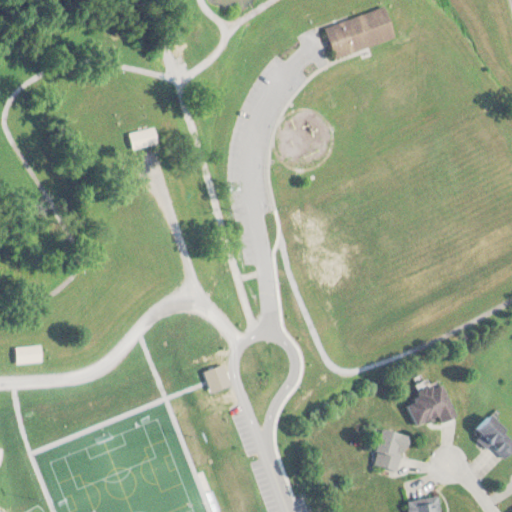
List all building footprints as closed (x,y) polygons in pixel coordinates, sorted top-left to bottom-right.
[(378,8),(318,28),(328,59),(388,39),(378,8)] [(153,143),(150,129),(127,134),(130,148),(153,143)] [(12,363),(38,363),(38,347),(12,347),(12,363)] [(205,372),(210,389),(223,386),(218,368),(205,372)] [(454,416),(439,384),(402,401),(414,426),(436,416),(439,422),(454,416)] [(477,436),(500,459),(511,447),(511,441),(485,415),(471,429),(478,435),(477,436)] [(366,450),(374,452),(371,466),(396,471),(404,435),(371,427),(366,450)]
